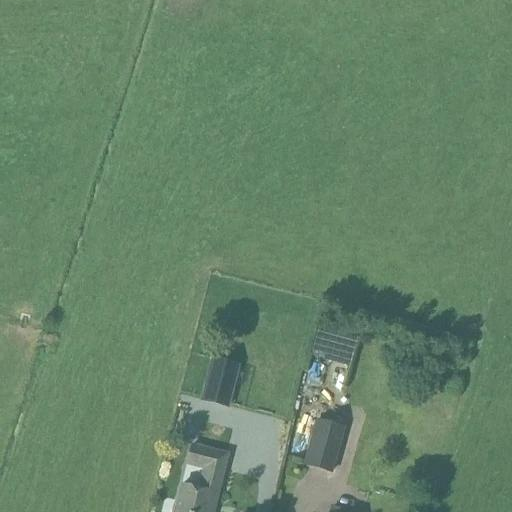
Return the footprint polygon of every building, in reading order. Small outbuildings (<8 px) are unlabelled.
[(309,340),(309,356),(323,357),(324,340),(309,340)] [(212,357),(201,400),(227,407),(238,363),(212,357)] [(335,386),(357,390),(359,377),(367,378),(369,363),(339,358),(335,386)] [(344,429),(316,422),(303,467),(332,474),(344,429)] [(212,510),(226,455),(192,446),(188,465),(206,470),(201,491),(181,486),(174,511),(207,511),(208,509),(212,510)]
